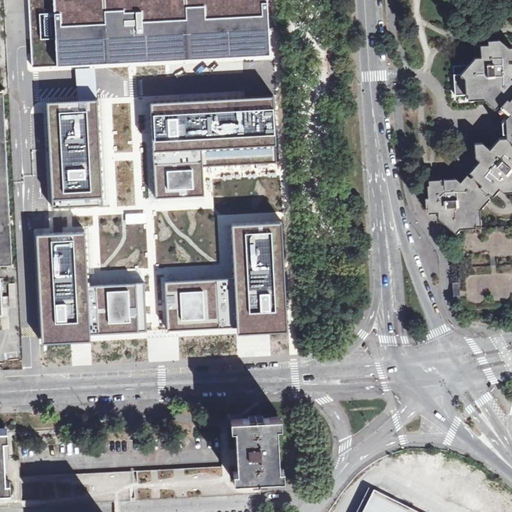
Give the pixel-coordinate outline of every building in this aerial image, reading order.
[(267,0),(29,0),(31,42),(33,67),(132,62),(219,57),(270,55),(269,37),(267,0)] [(450,229),(455,229),(476,228),(475,214),(472,211),(488,194),(495,184),(503,191),(511,190),(511,78),(511,61),(510,62),(509,47),(504,43),(481,44),(481,56),(475,57),(468,64),(453,65),(455,95),(479,94),(484,98),(487,94),(509,113),(501,122),(502,132),(505,132),(505,138),(493,151),(482,142),(475,142),(475,156),(482,163),(470,176),(463,184),(456,178),(443,179),(443,183),(427,184),(428,197),(425,197),(425,207),(437,207),(438,218),(450,229)] [(0,263),(8,263),(1,87),(0,87),(0,314),(0,315),(0,313),(0,263)] [(270,91),(148,98),(148,105),(150,134),(153,193),(164,192),(202,190),(199,143),(273,140),(270,91)] [(95,99),(46,101),(49,146),(52,205),(101,203),(98,149),(95,99)] [(124,211),(125,221),(145,220),(144,210),(124,211)] [(224,275),(162,278),(163,304),(164,327),(233,323),(233,326),(260,325),(283,324),(278,215),(228,218),(231,274),(224,275)] [(511,225),(476,228),(455,229),(458,282),(453,282),(454,298),(460,298),(460,309),(511,306),(511,225)] [(53,229),(33,230),(39,339),(87,336),(87,331),(144,327),(144,317),(144,314),(144,311),(143,304),(143,295),(142,280),(85,283),(84,277),(82,227),(53,229)] [(8,297),(15,297),(15,282),(8,282),(8,294),(0,294),(0,311),(8,311),(8,297)] [(279,468),(277,426),(279,426),(278,416),(263,417),(263,414),(248,415),(248,418),(233,419),(233,428),(237,428),(237,431),(239,469),(236,470),(237,481),(253,480),(253,482),(260,481),(267,481),(267,478),(282,478),(281,468),(279,468)] [(4,447),(4,437),(6,437),(6,428),(0,427),(0,489),(9,489),(9,479),(7,480),(4,447)] [(19,446),(4,447),(7,480),(9,479),(9,489),(0,489),(0,506),(113,501),(116,501),(118,501),(136,500),(261,494),(260,490),(260,481),(253,482),(253,480),(237,481),(236,470),(239,469),(237,431),(220,432),(222,465),(134,470),(21,476),(19,446)] [(418,511),(377,491),(366,511),(418,511)]
